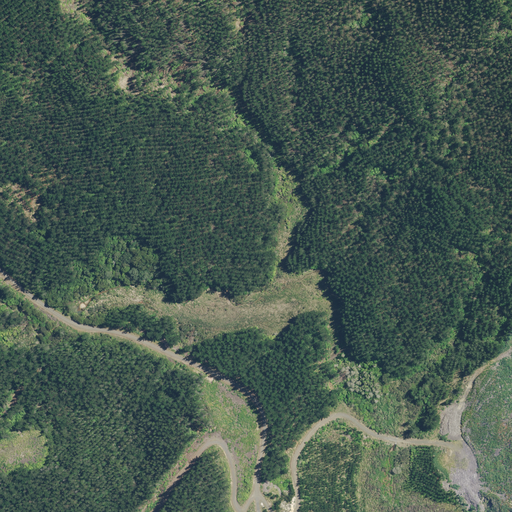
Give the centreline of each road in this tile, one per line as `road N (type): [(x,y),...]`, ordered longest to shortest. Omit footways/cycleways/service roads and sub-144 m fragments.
road 1 (track): [(259,511),(264,425),(256,401),(219,375),(127,335),(78,324),(41,303),(0,257)]
road 2 (track): [(151,511),(211,443),(221,447),(238,511)]
